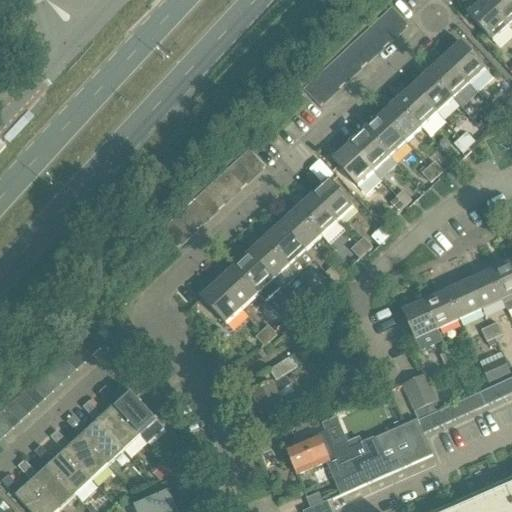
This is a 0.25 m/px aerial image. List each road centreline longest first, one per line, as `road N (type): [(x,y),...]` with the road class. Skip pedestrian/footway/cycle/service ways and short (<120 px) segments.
road 1 (residential): [(151,307),(423,37),(447,0)]
road 2 (primary): [(0,278),(254,0)]
road 3 (residential): [(395,386),(358,307),(359,287),(464,202),(511,197)]
road 4 (primary): [(183,0),(0,197)]
road 5 (residential): [(0,470),(121,353),(151,307)]
road 6 (residential): [(226,476),(216,429),(151,307)]
